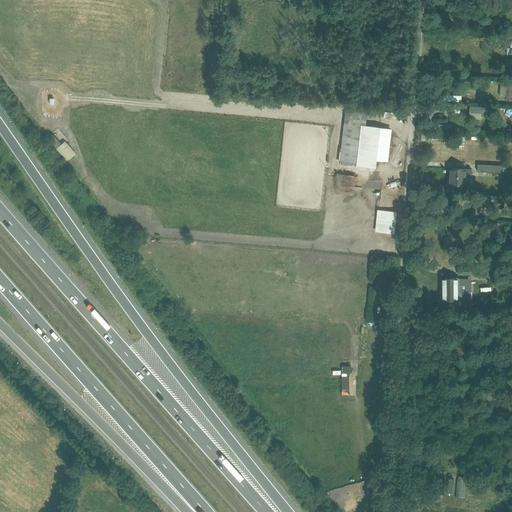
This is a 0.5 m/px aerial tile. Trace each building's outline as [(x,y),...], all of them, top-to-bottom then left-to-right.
[(511,101),(511,82),(507,82),(507,83),(501,82),(499,96),(506,97),(506,101),(511,102),(511,101)] [(473,119),(481,120),(481,114),(488,114),(488,108),(469,107),(469,117),(473,117),(473,119)] [(367,113),(345,110),(341,149),(340,149),(338,164),(376,168),(381,128),(366,126),(367,113)] [(384,111),(382,117),(393,120),(395,113),(384,111)] [(61,155),(70,147),(57,133),(54,136),(53,135),(49,139),(57,150),(61,155)] [(453,149),(464,149),(465,137),(454,137),(453,149)] [(477,165),(477,172),(508,174),(508,166),(477,165)] [(471,186),(472,169),(450,167),(449,185),(471,186)] [(491,208),(491,202),(505,203),(505,197),(477,196),(477,207),(491,208)] [(395,235),(397,213),(378,211),(375,232),(395,235)] [(457,267),(458,276),(483,274),(483,262),(459,263),(459,267),(457,267)] [(459,279),(459,278),(442,278),(442,291),(441,291),(441,301),(458,301),(459,279)] [(471,279),(459,279),(458,301),(471,300),(471,279)] [(390,329),(389,320),(379,320),(379,329),(390,329)] [(449,340),(449,354),(453,354),(453,356),(466,356),(467,340),(449,340)] [(350,395),(349,373),(350,373),(350,366),(341,367),(342,395),(350,395)] [(445,484),(445,477),(425,475),(424,482),(445,484)] [(456,477),(455,498),(464,498),(465,478),(456,477)]
